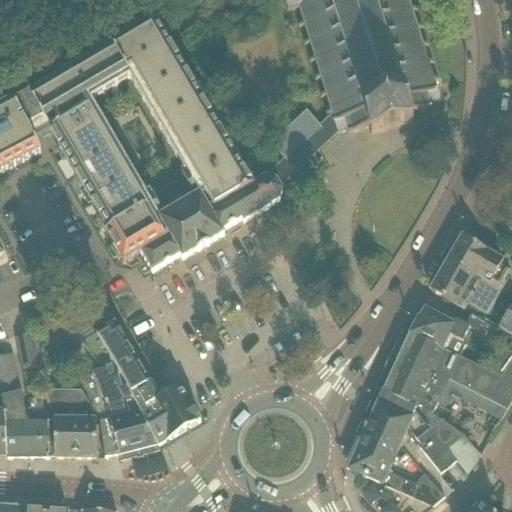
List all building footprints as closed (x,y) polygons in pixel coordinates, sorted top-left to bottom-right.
[(282,0),(287,13),(298,10),(332,118),(320,128),(307,113),(271,146),(285,161),(266,179),(279,188),(337,133),(337,135),(348,132),(349,136),(369,130),(371,136),(413,123),(411,117),(431,111),(429,106),(440,103),(407,0),(282,0)] [(0,261),(4,259),(0,249),(0,176),(40,155),(34,143),(50,135),(108,233),(105,234),(123,264),(140,254),(152,275),(154,274),(180,258),(182,262),(184,261),(198,253),(198,254),(200,253),(199,252),(207,248),(209,248),(208,246),(222,238),(222,239),(224,238),(222,234),(241,222),(243,225),(270,209),(279,203),(282,193),(279,188),(266,179),(253,188),(194,88),(184,71),(153,18),(69,67),(72,71),(28,97),(33,106),(19,114),(13,104),(0,111),(0,261)] [(487,254),(487,253),(462,239),(446,266),(499,297),(503,289),(492,283),(503,263),(487,254)] [(499,297),(446,266),(430,293),(463,313),(467,307),(487,318),(499,297)] [(511,307),(498,330),(511,338),(511,307)] [(468,330),(437,314),(436,318),(424,312),(420,322),(418,321),(411,335),(459,359),(464,350),(462,344),(468,330)] [(127,389),(139,412),(159,401),(115,326),(96,337),(127,389)] [(117,459),(158,448),(139,412),(127,389),(96,337),(96,336),(91,329),(78,337),(88,354),(101,375),(94,378),(93,377),(80,382),(99,418),(105,460),(117,459)] [(449,382),(507,413),(511,403),(511,360),(499,379),(488,373),(459,359),(411,335),(383,394),(415,411),(414,415),(454,465),(456,464),(451,457),(452,456),(448,451),(463,439),(449,431),(435,419),(432,417),(449,382)] [(16,340),(20,360),(22,372),(38,368),(32,337),(16,340)] [(511,355),(500,350),(488,373),(499,379),(511,360),(511,355)] [(49,460),(55,460),(50,399),(42,400),(40,388),(26,390),(31,411),(25,412),(24,401),(17,376),(12,356),(0,359),(0,394),(2,401),(4,414),(7,459),(7,461),(49,461),(49,460)] [(158,449),(158,448),(201,424),(188,403),(187,403),(179,390),(159,401),(139,412),(158,448),(158,449)] [(50,399),(55,460),(55,461),(96,462),(96,442),(96,420),(93,420),(93,412),(82,393),(54,393),(50,399)] [(441,476),(454,465),(414,415),(415,411),(383,394),(363,440),(396,455),(407,429),(411,431),(409,433),(421,449),(420,450),(441,476)] [(387,475),(396,455),(363,440),(349,472),(433,509),(444,500),(425,478),(415,488),(387,475)]
